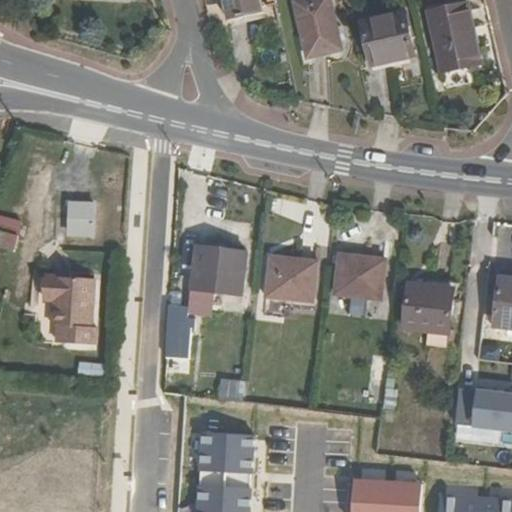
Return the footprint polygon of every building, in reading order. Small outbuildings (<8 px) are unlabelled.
[(266,14),(262,0),(226,0),(231,22),(266,14)] [(345,51),(330,0),(304,0),(296,2),(309,60),(345,51)] [(484,65),(470,3),(430,12),(444,74),(484,65)] [(417,57),(406,13),(363,23),(373,68),(417,57)] [(96,238),(97,205),(71,204),(70,237),(96,238)] [(0,249),(15,254),(20,237),(0,231),(0,249)] [(244,296),(249,253),(197,247),(193,291),(244,296)] [(267,297),(314,303),(319,263),(272,256),(267,297)] [(384,302),(389,261),(340,256),(336,296),(384,302)] [(511,330),(511,278),(501,277),(496,329),(511,330)] [(95,328),(97,280),(48,278),(47,303),(53,304),(52,325),(59,326),(57,344),(99,347),(100,328),(95,328)] [(452,336),(457,289),(411,283),(405,331),(452,336)] [(190,307),(171,306),(167,357),(191,359),(193,328),(197,328),(198,319),(189,318),(190,307)] [(105,379),(107,365),(80,362),(79,376),(105,379)] [(246,382),(223,379),(220,399),(244,402),(246,382)] [(399,390),(386,389),(384,410),(396,411),(399,390)] [(474,426),(477,391),(460,389),(456,424),(474,426)] [(511,392),(477,389),(477,391),(474,426),(474,427),(511,430),(511,392)] [(198,511),(252,511),(257,436),(203,433),(198,511)] [(423,511),(426,482),(357,478),(355,511),(423,511)] [(511,511),(511,498),(441,494),(440,511),(511,511)]
